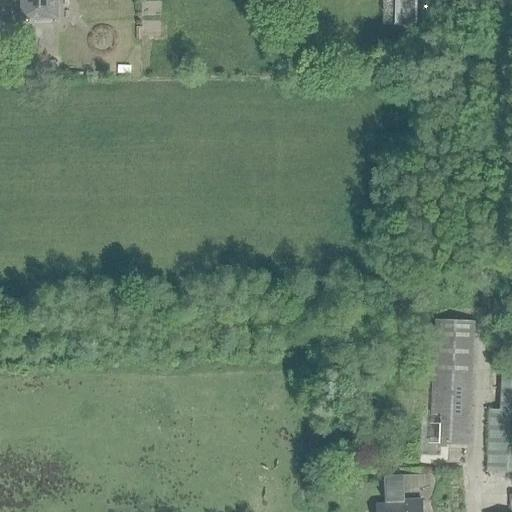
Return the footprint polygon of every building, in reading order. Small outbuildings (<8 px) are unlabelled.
[(21,0),(21,20),(58,19),(58,0),(21,0)] [(289,0),(278,0),(279,34),(291,34),(289,0)] [(397,0),(397,25),(396,25),(396,26),(414,26),(414,0),(397,0)] [(28,74),(27,49),(17,50),(18,74),(28,74)] [(467,446),(472,322),(433,321),(429,416),(439,416),(438,445),(467,446)] [(511,472),(511,374),(500,374),(499,410),(488,410),(486,471),(511,472)] [(376,511),(421,511),(420,500),(403,501),(402,476),(383,477),(384,505),(376,505),(376,511)]
